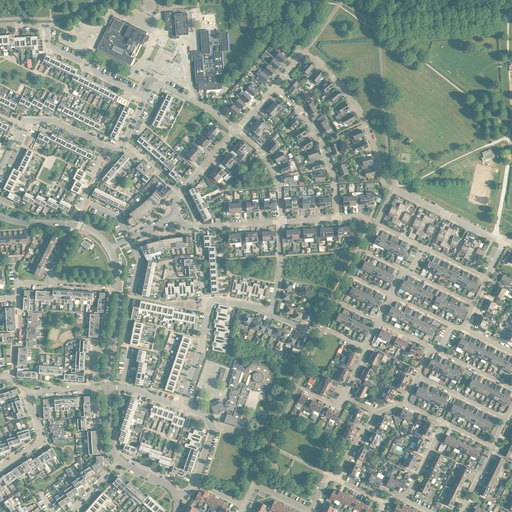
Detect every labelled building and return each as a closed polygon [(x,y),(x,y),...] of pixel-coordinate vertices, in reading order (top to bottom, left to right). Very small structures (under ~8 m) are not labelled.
[(189,35),(188,24),(187,13),(175,14),(175,12),(164,12),(165,26),(167,26),(168,31),(172,31),(172,39),(180,38),(180,36),(189,35)] [(147,32),(140,29),(131,24),(125,21),(124,23),(120,21),(121,19),(114,16),(110,23),(112,24),(111,27),(108,26),(105,32),(106,32),(97,49),(131,66),(141,44),(144,45),(146,41),(148,42),(150,37),(146,34),(147,32)] [(200,52),(192,53),(192,59),(195,59),(195,64),(196,83),(198,83),(199,90),(216,89),(216,85),(219,85),(220,89),(222,89),(222,85),(222,77),(224,77),(222,51),(229,51),(228,31),(220,32),(220,38),(209,39),(209,30),(201,31),(201,32),(202,52),(200,52)] [(280,52),(274,59),(280,64),(281,62),(283,63),(287,58),(280,52)] [(45,65),(47,66),(53,56),(51,55),(50,56),(47,54),(44,60),(43,61),(47,63),(45,65)] [(51,65),(54,66),(57,60),(54,58),(54,57),(53,56),(47,66),(49,67),(51,65)] [(274,59),(268,65),(274,70),(276,68),(277,69),(281,65),(280,64),(274,59)] [(55,70),(58,71),(63,61),(61,60),(61,61),(57,60),(54,66),(57,68),(55,70)] [(61,70),(64,71),(67,65),(64,63),(64,62),(63,61),(58,71),(60,72),(61,70)] [(304,75),(308,78),(312,73),(310,72),(314,67),(309,63),(305,67),(303,65),(300,68),(300,69),(300,70),(301,71),(302,71),(303,70),(306,73),(304,75)] [(66,76),(68,77),(73,66),(71,65),(71,66),(67,65),(64,71),(67,73),(66,76)] [(268,65),(263,72),(268,77),(270,75),(271,76),(275,71),(274,70),(268,65)] [(71,75),(74,76),(76,73),(78,70),(74,68),(75,67),(73,66),(68,77),(70,78),(71,75)] [(312,73),(308,78),(312,82),(314,80),(317,83),(324,75),(319,71),(315,75),(312,73)] [(268,77),(263,72),(257,79),(262,84),(264,81),(265,82),(269,78),(268,77)] [(74,84),(76,85),(81,75),(80,74),(79,75),(76,73),(74,76),(72,80),(75,82),(74,84)] [(80,84),(83,85),(86,78),(82,77),(83,76),(81,75),(76,85),(78,86),(80,84)] [(84,89),(86,90),(92,80),(90,79),(89,80),(86,78),(83,85),(86,87),(84,89)] [(90,89),(93,90),(96,83),(93,82),(93,81),(92,80),(86,90),(88,91),(90,89)] [(296,87),(298,89),(302,84),(297,80),(295,82),(293,81),(287,88),(292,92),(296,87)] [(325,95),(326,97),(331,92),(329,90),(334,86),(329,81),(328,83),(326,81),(321,85),(323,87),(322,88),(324,91),(322,92),(325,95)] [(95,94),(97,95),(102,85),(100,84),(100,85),(96,83),(93,90),(96,92),(95,94)] [(247,90),(252,95),(254,96),(258,92),(256,90),(258,88),(253,83),(247,90)] [(100,94),(103,95),(106,89),(103,87),(103,86),(102,85),(97,95),(97,96),(99,96),(100,94)] [(105,100),(107,101),(112,90),(110,89),(110,90),(106,89),(103,95),(106,97),(105,100)] [(112,90),(107,101),(109,102),(110,99),(113,100),(117,94),(113,92),(114,91),(112,90)] [(247,90),(241,97),(247,101),(248,103),(252,98),(250,97),(252,95),(247,90)] [(331,92),(326,97),(330,101),(331,99),(334,102),(342,96),(337,91),(333,95),(331,92)] [(164,97),(163,98),(174,104),(175,102),(172,100),(174,97),(167,94),(165,97),(164,97)] [(22,107),(23,108),(29,97),(27,96),(25,99),(22,97),(19,104),(22,106),(22,107)] [(6,108),(8,109),(13,98),(11,97),(10,100),(7,99),(3,105),(7,107),(6,108)] [(29,109),(31,105),(32,102),(29,101),(31,98),(29,97),(23,108),(25,108),(26,107),(29,109)] [(34,108),(35,109),(41,98),(39,97),(37,100),(34,98),(32,102),(31,105),(34,107),(34,108)] [(235,103),(241,108),(242,109),(246,105),(245,104),(247,101),(241,97),(235,103)] [(13,98),(8,109),(10,110),(10,109),(14,110),(17,104),(14,102),(15,99),(13,98)] [(41,110),(43,106),(44,103),(41,102),(43,99),(41,98),(35,109),(37,110),(38,108),(41,110)] [(46,109),(48,110),(53,99),(51,98),(49,101),(46,100),(44,103),(43,106),(46,108),(46,109)] [(164,101),(162,104),(169,107),(170,104),(173,106),(174,104),(163,98),(162,100),(164,101)] [(53,99),(48,110),(49,111),(50,110),(53,111),(57,105),(53,103),(55,100),(53,99)] [(317,111),(313,105),(315,104),(312,99),(306,103),(308,105),(306,107),(312,115),(317,111)] [(275,102),(271,106),(278,112),(280,109),(283,112),(287,107),(282,103),(280,106),(275,102)] [(60,114),(62,114),(67,104),(65,103),(64,106),(60,104),(57,111),(61,112),(60,114)] [(241,108),(235,103),(229,110),(236,116),(240,111),(239,110),(241,108)] [(338,113),(341,117),(346,114),(345,112),(350,109),(346,103),(338,108),(340,111),(338,113)] [(64,114),(68,116),(71,109),(68,108),(69,105),(67,104),(62,114),(64,115),(64,114)] [(159,107),(158,109),(169,114),(170,112),(167,111),(169,107),(162,104),(160,108),(159,107)] [(121,107),(120,109),(130,114),(131,113),(130,112),(132,109),(128,107),(125,105),(123,108),(121,107)] [(278,112),(271,106),(267,111),(272,115),(270,117),(275,122),(277,120),(274,117),(278,112)] [(70,119),(72,119),(77,109),(75,108),(74,111),(71,109),(68,116),(71,117),(70,119)] [(74,119),(78,121),(81,114),(78,113),(79,110),(78,109),(77,109),(72,119),(74,120),(74,119)] [(121,113),(120,116),(126,119),(128,115),(129,116),(130,114),(120,109),(119,111),(121,113)] [(159,111),(157,114),(164,118),(165,115),(168,116),(169,114),(158,109),(157,110),(159,111)] [(81,124),(82,124),(88,114),(86,113),(84,116),(81,114),(78,121),(81,122),(81,124)] [(85,124),(88,126),(91,119),(88,118),(90,115),(88,114),(82,124),(84,125),(85,124)] [(154,117),(153,119),(164,124),(165,122),(162,121),(164,118),(157,114),(155,118),(154,117)] [(346,114),(341,117),(343,122),(346,121),(348,124),(356,119),(353,114),(348,117),(346,114)] [(116,117),(115,119),(125,125),(126,123),(125,122),(126,119),(120,116),(118,119),(116,117)] [(330,129),(325,123),(328,122),(324,117),(319,121),(320,124),(318,125),(324,133),(330,129)] [(91,129),(93,130),(98,119),(96,118),(94,121),(91,119),(88,126),(92,128),(91,129)] [(290,128),(293,130),(300,123),(295,118),(291,123),(289,121),(284,125),(286,127),(289,129),(290,128)] [(98,119),(93,130),(94,130),(95,129),(98,131),(99,131),(100,131),(101,131),(102,129),(100,128),(102,124),(98,123),(100,120),(98,119)] [(116,123),(115,126),(121,129),(123,126),(124,126),(125,125),(115,119),(114,121),(116,123)] [(164,124),(153,119),(152,121),(153,121),(152,125),(158,128),(160,125),(163,126),(164,124)] [(207,127),(209,130),(216,135),(220,131),(216,126),(218,124),(213,120),(207,127)] [(259,120),(255,125),(262,130),(264,128),(267,130),(271,126),(266,122),(264,124),(259,120)] [(5,121),(0,130),(0,131),(2,133),(3,130),(6,131),(7,130),(9,125),(6,123),(6,122),(5,121)] [(262,130),(255,125),(251,129),(256,133),(254,136),(259,140),(261,138),(258,135),(262,130)] [(111,128),(110,130),(120,135),(121,133),(120,133),(121,129),(115,126),(113,129),(111,128)] [(295,138),(299,143),(304,139),(302,137),(307,134),(303,128),(295,134),(297,137),(295,138)] [(120,135),(110,130),(109,132),(111,133),(110,136),(112,137),(111,137),(116,140),(118,136),(119,137),(120,135)] [(201,134),(203,137),(205,138),(207,136),(212,140),(216,135),(209,130),(205,134),(203,132),(201,134)] [(351,138),(354,144),(360,141),(359,138),(364,136),(361,130),(352,134),(354,137),(351,138)] [(39,143),(41,144),(46,134),(45,133),(44,134),(41,132),(37,139),(41,140),(39,143)] [(51,144),(53,145),(59,135),(57,134),(56,135),(53,133),(51,136),(51,137),(50,140),(53,142),(51,144)] [(48,144),(50,140),(51,137),(48,136),(48,134),(46,134),(41,144),(43,145),(45,142),(48,144)] [(57,144),(60,145),(63,139),(60,137),(60,136),(59,135),(53,145),(55,146),(57,144)] [(139,145),(140,146),(148,138),(146,136),(144,138),(142,136),(137,142),(140,144),(139,145)] [(196,139),(194,141),(199,146),(201,143),(206,147),(210,143),(205,138),(203,137),(199,142),(196,139)] [(142,147),(145,149),(150,144),(148,141),(150,139),(148,138),(140,146),(142,148),(142,147)] [(279,146),(276,144),(277,142),(273,138),(269,143),(271,145),(267,149),(272,154),(279,146)] [(61,149),(64,150),(69,140),(67,139),(67,140),(63,139),(60,145),(63,147),(61,149)] [(304,139),(299,143),(299,144),(301,146),(302,147),(303,146),(306,150),(314,144),(310,139),(306,142),(304,139)] [(67,149),(70,150),(73,144),(70,142),(70,141),(69,140),(64,150),(66,151),(67,149)] [(242,140),(238,144),(245,150),(249,146),(242,140)] [(340,153),(338,146),(340,145),(338,140),(332,142),(333,145),(331,146),(334,155),(340,153)] [(195,146),(191,151),(198,157),(202,152),(197,148),(199,146),(194,141),(192,144),(195,146)] [(360,141),(354,144),(356,149),(358,148),(360,151),(369,148),(366,141),(361,144),(360,141)] [(72,155),(74,156),(79,145),(77,144),(77,145),(73,144),(70,150),(73,152),(72,155)] [(147,153),(149,154),(157,145),(155,144),(153,146),(150,144),(145,149),(148,152),(147,153)] [(239,153),(237,155),(241,159),(243,157),(241,155),(245,150),(238,144),(234,149),(239,153)] [(77,154),(80,155),(83,149),(80,147),(81,146),(79,145),(74,156),(76,157),(77,154)] [(151,154),(154,157),(159,151),(156,149),(158,147),(157,145),(149,154),(150,155),(151,154)] [(24,154),(34,159),(35,157),(32,156),(34,153),(27,149),(26,153),(24,152),(24,154)] [(82,160),(84,161),(89,150),(88,149),(87,150),(83,149),(80,155),(83,157),(82,160)] [(89,150),(84,161),(86,162),(87,159),(90,160),(91,159),(94,154),(90,152),(91,151),(89,150)] [(307,157),(308,163),(314,161),(313,158),(319,156),(317,150),(307,153),(308,157),(307,157)] [(156,160),(157,162),(165,153),(163,151),(161,153),(159,151),(154,157),(157,159),(156,160)] [(198,157),(191,151),(187,156),(184,153),(182,155),(187,160),(189,157),(193,162),(198,157)] [(282,160),(283,163),(289,160),(286,155),(285,156),(283,152),(274,157),(277,163),(282,160)] [(121,155),(120,157),(128,164),(130,163),(128,161),(130,158),(124,153),(122,156),(121,155)] [(160,162),(162,164),(167,159),(165,156),(167,154),(165,153),(157,162),(159,163),(160,162)] [(230,153),(226,158),(233,163),(237,159),(240,161),(241,159),(237,155),(235,157),(230,153)] [(22,160),(29,163),(30,160),(33,161),(34,159),(24,154),(23,156),(24,156),(22,160)] [(361,163),(362,169),(368,167),(368,164),(373,163),(372,156),(362,159),(363,163),(361,163)] [(119,159),(117,162),(122,167),(125,164),(127,166),(128,164),(120,157),(118,158),(119,159)] [(227,166),(225,168),(230,172),(232,170),(229,168),(233,163),(226,158),(222,162),(227,166)] [(165,168),(166,169),(174,160),(172,159),(170,161),(167,159),(162,164),(165,167),(165,168)] [(18,164),(29,169),(30,167),(27,166),(29,163),(22,160),(20,163),(19,163),(18,164)] [(168,169),(171,172),(173,169),(176,166),(173,164),(175,162),(174,160),(166,169),(167,170),(168,169)] [(289,160),(283,163),(285,165),(279,168),(282,174),(291,169),(290,166),(291,165),(289,160)] [(347,174),(345,167),(347,166),(346,160),(339,163),(340,166),(338,166),(341,176),(347,174)] [(314,161),(308,163),(310,168),(312,167),(313,171),(323,168),(321,162),(315,163),(314,161)] [(113,164),(112,165),(121,173),(122,171),(120,169),(122,167),(117,162),(114,165),(113,164)] [(136,173),(138,175),(146,166),(144,165),(144,166),(141,163),(136,169),(138,171),(136,173)] [(22,172),(24,173),(25,170),(28,171),(29,169),(18,164),(18,166),(19,166),(17,170),(22,172)] [(112,167),(109,170),(115,175),(117,173),(119,175),(121,173),(112,165),(111,166),(112,167)] [(142,174),(144,176),(147,174),(149,171),(146,168),(147,167),(146,166),(138,175),(140,176),(142,174)] [(219,166),(215,171),(221,177),(224,179),(230,172),(225,168),(223,170),(219,166)] [(368,167),(362,169),(363,174),(365,173),(366,177),(376,175),(375,169),(369,170),(368,167)] [(11,173),(22,179),(23,177),(21,175),(22,172),(17,170),(14,168),(11,173)] [(74,170),(73,172),(84,178),(87,172),(85,171),(86,169),(83,168),(82,170),(78,168),(77,172),(74,170)] [(170,178),(172,180),(179,171),(178,169),(176,172),(173,169),(171,172),(168,175),(171,178),(170,178)] [(106,172),(104,174),(113,181),(115,180),(113,178),(115,175),(109,170),(107,173),(106,172)] [(179,171),(172,180),(173,181),(174,180),(177,183),(182,177),(179,175),(181,172),(179,171)] [(221,177),(215,171),(211,175),(215,180),(213,182),(218,186),(220,184),(220,183),(223,179),(221,177)] [(73,179),(76,180),(82,183),(84,178),(73,172),(72,174),(75,176),(73,179)] [(9,178),(17,183),(19,180),(21,181),(22,179),(11,173),(9,178)] [(113,181),(104,174),(103,175),(104,176),(102,179),(107,184),(110,181),(112,183),(113,181)] [(144,176),(142,179),(144,182),(142,184),(144,186),(152,177),(150,175),(149,176),(147,174),(144,176)] [(320,181),(325,181),(325,174),(319,174),(315,175),(315,179),(313,179),(313,184),(320,184),(320,181)] [(290,183),(290,186),(296,185),(296,180),(294,180),(294,176),(284,176),(284,183),(290,183)] [(6,184),(17,189),(18,187),(15,186),(17,183),(9,178),(6,184)] [(72,182),(71,184),(82,189),(84,184),(82,183),(76,180),(74,183),(72,182)] [(9,191),(10,192),(12,193),(13,190),(16,191),(17,189),(6,184),(4,189),(6,190),(9,191)] [(82,189),(71,184),(70,186),(72,187),(71,190),(74,192),(74,194),(76,195),(77,194),(79,194),(82,189)] [(162,184),(158,188),(166,195),(170,191),(162,184)] [(96,198),(97,199),(103,188),(101,187),(99,190),(96,188),(93,195),(95,196),(96,198)] [(188,191),(191,196),(202,191),(201,189),(198,190),(197,187),(188,191)] [(101,199),(103,200),(106,193),(103,192),(105,189),(103,188),(97,199),(99,200),(101,199)] [(158,188),(154,192),(162,200),(166,195),(158,188)] [(26,202),(27,203),(33,192),(31,191),(30,194),(26,192),(25,195),(23,198),(23,199),(25,200),(26,202)] [(191,196),(193,201),(202,197),(200,194),(203,193),(202,191),(191,196)] [(8,197),(13,200),(16,195),(12,193),(10,192),(8,197)] [(34,204),(34,202),(35,202),(35,201),(37,198),(37,197),(34,196),(35,193),(33,192),(27,203),(29,204),(31,203),(34,204)] [(106,203),(107,204),(113,193),(111,192),(109,195),(106,193),(103,200),(105,201),(106,203)] [(154,192),(151,196),(158,204),(162,200),(154,192)] [(350,206),(349,197),(344,197),(344,192),(341,192),(341,200),(344,200),(344,206),(350,206)] [(361,192),(358,193),(358,199),(361,199),(361,205),(367,205),(366,196),(361,196),(361,192)] [(366,192),(366,196),(367,205),(373,204),(373,199),(375,199),(375,192),(366,192)] [(111,204),(113,205),(117,198),(114,197),(115,194),(113,193),(107,204),(109,205),(111,204)] [(355,196),(349,197),(350,206),(356,205),(356,199),(358,199),(358,193),(354,193),(355,196)] [(21,197),(23,198),(25,195),(23,194),(21,197),(16,195),(13,200),(19,203),(21,197)] [(38,205),(39,206),(45,195),(43,194),(41,196),(38,195),(37,197),(37,198),(35,201),(35,202),(34,202),(35,203),(35,202),(37,203),(38,205)] [(45,207),(46,205),(47,204),(48,200),(45,198),(47,196),(47,195),(45,195),(39,206),(41,206),(43,206),(45,207)] [(314,199),(309,199),(309,208),(315,208),(315,202),(317,201),(317,195),(314,195),(314,199)] [(317,195),(317,201),(320,201),(320,208),(326,207),(325,198),(322,198),(322,195),(320,195),(317,195)] [(49,207),(51,208),(56,197),(54,196),(53,199),(50,197),(48,200),(47,204),(46,205),(47,204),(49,205),(49,207)] [(151,196),(147,200),(154,208),(158,204),(151,196)] [(291,197),(292,200),(292,209),(298,209),(298,203),(300,202),(300,196),(295,197),(291,197)] [(303,196),(300,196),(300,202),(303,202),(303,209),(309,208),(309,199),(303,200),(303,196)] [(57,209),(58,206),(60,202),(57,201),(58,198),(57,197),(56,197),(51,208),(52,209),(55,208),(57,209)] [(116,208),(118,209),(123,198),(121,197),(120,200),(117,198),(113,205),(115,206),(116,208)] [(193,201),(196,206),(207,201),(206,199),(203,200),(202,197),(193,201)] [(61,210),(63,211),(68,199),(66,198),(65,201),(61,200),(60,202),(58,206),(60,207),(61,210)] [(121,209),(124,210),(126,206),(127,203),(124,202),(125,199),(123,198),(118,209),(119,210),(121,209)] [(264,198),(261,199),(262,205),(264,205),(265,211),(271,211),(270,202),(264,202),(264,198)] [(68,199),(63,211),(64,211),(66,210),(69,212),(71,207),(71,206),(72,205),(69,203),(70,200),(68,199)] [(259,202),(253,203),(253,212),(259,211),(259,205),(262,205),(261,199),(258,199),(259,202)] [(147,200),(143,203),(150,211),(154,208),(147,200)] [(241,204),(235,204),(236,213),(242,212),(241,206),(244,206),(244,200),(241,200),(241,204)] [(246,200),(244,200),(244,206),(247,206),(247,212),(253,212),(253,203),(247,203),(246,200)] [(198,211),(207,207),(209,206),(207,201),(196,206),(198,211)] [(236,213),(235,204),(229,204),(229,201),(226,201),(226,207),(229,207),(230,213),(236,213)] [(143,203),(139,207),(145,215),(150,211),(143,203)] [(393,205),(390,210),(400,215),(405,205),(401,203),(398,207),(393,205)] [(405,205),(400,215),(409,219),(412,214),(406,211),(409,207),(406,206),(405,205)] [(139,207),(135,210),(141,219),(145,215),(139,207)] [(198,211),(201,216),(212,211),(211,209),(208,210),(207,207),(198,211)] [(135,210),(130,213),(136,222),(141,219),(135,210)] [(391,222),(395,224),(400,215),(390,210),(388,215),(393,218),(391,222)] [(212,211),(201,216),(203,222),(212,218),(210,214),(213,213),(212,211)] [(136,222),(130,213),(125,217),(130,226),(136,222)] [(400,215),(395,224),(399,226),(401,222),(407,224),(409,219),(400,215)] [(417,217),(415,222),(424,226),(429,217),(425,215),(423,219),(417,217)] [(429,217),(424,226),(434,231),(436,226),(431,223),(433,219),(429,217)] [(415,234),(419,236),(424,226),(415,222),(412,227),(418,230),(415,234)] [(424,226),(419,236),(423,238),(426,234),(431,236),(434,231),(424,226)] [(338,234),(335,234),(336,240),(336,241),(339,241),(339,236),(344,236),(343,227),(337,227),(338,234)] [(350,227),(343,227),(344,236),(349,236),(350,239),(353,239),(352,233),(350,233),(350,227)] [(441,228),(439,234),(448,238),(453,229),(449,227),(447,231),(441,228)] [(321,235),(318,235),(319,241),(322,241),(322,237),(327,237),(327,228),(321,229),(321,235)] [(333,228),(327,228),(327,237),(332,237),(333,240),(336,240),(335,234),(333,234),(333,228)] [(305,238),(310,238),(310,229),(303,230),(304,236),(301,236),(302,242),(305,242),(305,238)] [(310,229),(310,238),(314,238),(314,241),(316,241),(316,244),(319,244),(319,241),(318,235),(316,235),(316,229),(310,229)] [(453,229),(448,238),(458,243),(460,238),(455,235),(457,231),(453,229)] [(288,240),(293,239),(293,230),(287,231),(287,237),(284,237),(285,243),(288,243),(288,240)] [(297,243),(302,242),(301,236),(299,236),(299,230),(293,230),(293,239),(297,239),(297,243)] [(49,235),(48,238),(58,243),(59,242),(57,241),(59,237),(50,233),(46,231),(45,233),(49,235)] [(374,243),(379,246),(386,232),(383,231),(380,237),(378,235),(374,243)] [(258,232),(252,233),(252,242),(258,241),(258,245),(261,245),(260,239),(258,239),(258,232)] [(263,238),(260,239),(261,245),(263,245),(263,241),(269,241),(269,232),(263,232),(263,238)] [(379,246),(384,248),(388,240),(386,239),(388,234),(386,232),(379,246)] [(241,233),(235,234),(235,243),(241,242),(241,246),(244,246),(244,240),(241,240),(241,233)] [(246,239),(244,240),(244,246),(246,246),(246,242),(252,242),(252,233),(246,233),(246,239)] [(235,243),(235,234),(229,234),(229,241),(227,241),(227,247),(230,247),(230,243),(235,243)] [(440,246),(444,248),(448,238),(439,234),(436,239),(442,242),(440,246)] [(384,248),(389,250),(395,237),(393,236),(390,241),(388,240),(384,248)] [(389,250),(394,253),(397,245),(395,244),(398,238),(395,237),(389,250)] [(42,239),(41,241),(54,247),(55,244),(57,245),(58,243),(48,238),(46,241),(42,239)] [(448,238),(444,248),(448,250),(450,245),(455,248),(458,243),(448,238)] [(466,240),(463,246),(473,250),(477,241),(473,239),(471,243),(466,240)] [(394,253),(398,255),(405,242),(402,240),(400,246),(397,245),(394,253)] [(44,245),(43,248),(53,253),(54,251),(52,250),(54,247),(41,241),(40,243),(44,245)] [(158,241),(153,242),(156,252),(161,251),(158,241)] [(477,241),(473,250),(482,255),(485,250),(479,247),(481,243),(477,241)] [(153,242),(147,244),(151,254),(156,252),(153,242)] [(405,242),(398,255),(403,258),(407,250),(405,249),(408,243),(405,242)] [(151,254),(147,244),(140,246),(145,256),(151,254)] [(464,258),(468,260),(473,250),(463,246),(461,251),(466,253),(464,258)] [(38,249),(37,251),(49,257),(51,254),(53,255),(53,253),(43,248),(41,251),(38,249)] [(473,250),(468,260),(472,262),(474,257),(480,260),(482,255),(473,250)] [(39,255),(38,257),(49,263),(49,261),(47,260),(49,257),(37,251),(36,253),(39,255)] [(506,257),(503,263),(507,264),(508,262),(511,263),(511,253),(510,258),(506,257)] [(426,269),(431,271),(437,258),(435,256),(432,262),(430,261),(426,269)] [(33,258),(32,260),(44,267),(46,263),(48,264),(49,263),(38,257),(37,260),(33,258)] [(361,269),(366,271),(373,258),(370,257),(367,262),(365,261),(365,262),(363,261),(360,267),(362,268),(361,269)] [(366,271),(371,274),(375,266),(373,265),(376,259),(373,258),(366,271)] [(431,271),(436,273),(439,266),(437,265),(440,259),(437,258),(431,271)] [(35,264),(33,267),(44,272),(45,271),(43,270),(44,267),(32,260),(31,263),(35,264)] [(371,274),(376,276),(383,263),(380,261),(377,267),(375,266),(371,274)] [(436,273),(440,276),(447,262),(444,261),(442,267),(439,266),(436,273)] [(440,276),(445,278),(449,271),(447,269),(450,264),(447,262),(440,276)] [(376,276),(381,279),(385,271),(383,270),(385,264),(383,263),(376,276)] [(381,279),(386,281),(392,268),(390,266),(387,272),(385,271),(381,279)] [(445,278),(450,281),(457,267),(454,266),(451,272),(449,271),(445,278)] [(44,272),(33,267),(32,270),(28,268),(27,270),(31,272),(39,276),(41,273),(43,274),(44,272)] [(450,281),(455,283),(459,275),(457,274),(459,269),(457,267),(450,281)] [(392,268),(386,281),(391,283),(395,276),(392,275),(395,269),(392,268)] [(455,283),(460,286),(467,272),(464,271),(461,276),(459,275),(455,283)] [(460,286),(465,288),(469,280),(466,279),(469,273),(467,272),(460,286)] [(511,279),(511,276),(510,275),(509,278),(503,275),(500,281),(508,285),(511,279)] [(400,288),(405,291),(412,277),(409,276),(407,282),(404,280),(400,288)] [(465,288),(470,290),(476,277),(474,276),(471,281),(469,280),(465,288)] [(405,291),(410,293),(414,285),(412,284),(415,279),(412,277),(405,291)] [(476,277),(470,290),(475,293),(479,285),(476,284),(479,278),(476,277)] [(237,293),(243,294),(246,281),(243,280),(242,284),(239,284),(237,293)] [(410,293),(415,295),(422,282),(419,281),(416,286),(414,285),(410,293)] [(349,295),(354,297),(360,284),(358,282),(355,288),(352,287),(351,290),(349,289),(347,293),(349,294),(349,295)] [(415,295),(420,298),(424,290),(422,289),(424,283),(422,282),(415,295)] [(249,295),(254,296),(257,283),(254,283),(253,287),(251,286),(249,295)] [(288,290),(287,294),(290,294),(293,295),(295,288),(292,288),(292,285),(286,283),(285,290),(288,290)] [(354,297),(358,300),(362,292),(360,291),(363,285),(360,284),(354,297)] [(262,288),(260,298),(266,299),(268,286),(265,285),(264,289),(262,288)] [(420,298),(425,300),(431,287),(429,285),(426,291),(424,290),(420,298)] [(498,286),(496,290),(504,295),(506,290),(509,291),(511,288),(504,285),(503,288),(498,286)] [(358,300),(363,302),(370,289),(367,287),(365,293),(362,292),(358,300)] [(431,287),(425,300),(430,303),(434,295),(431,294),(434,288),(431,287)] [(363,302),(368,304),(372,297),(370,296),(373,290),(370,289),(363,302)] [(29,310),(29,312),(32,312),(33,310),(30,310),(30,298),(30,296),(29,296),(30,291),(30,290),(24,290),(24,296),(28,296),(28,298),(24,297),(23,305),(24,305),(23,310),(29,310)] [(498,298),(497,300),(503,304),(505,301),(502,299),(504,295),(496,290),(493,295),(498,298)] [(368,304),(373,307),(380,293),(377,292),(374,298),(372,297),(368,304)] [(433,304),(438,307),(445,293),(442,292),(440,298),(437,297),(433,304)] [(286,300),(285,303),(291,304),(293,298),(290,297),(290,294),(287,294),(284,293),(283,299),(286,300)] [(380,293),(373,307),(378,309),(382,302),(380,300),(382,295),(380,293)] [(438,307),(443,309),(447,302),(445,301),(448,295),(445,293),(438,307)] [(443,309),(448,312),(455,298),(452,297),(449,303),(447,302),(443,309)] [(448,312),(453,314),(457,306),(455,305),(457,300),(455,298),(448,312)] [(488,299),(485,304),(493,308),(496,304),(502,306),(503,304),(497,300),(495,303),(488,299)] [(147,302),(144,314),(146,314),(147,311),(150,312),(152,303),(147,302)] [(388,314),(393,317),(400,303),(397,302),(394,308),(392,306),(388,314)] [(453,314),(458,316),(464,303),(462,302),(459,307),(457,306),(453,314)] [(286,313),(293,314),(294,308),(291,307),(291,304),(285,303),(284,309),(287,310),(286,313)] [(393,317),(398,319),(402,311),(400,310),(402,305),(400,303),(393,317)] [(464,303),(458,316),(463,319),(467,311),(464,310),(467,304),(464,303)] [(158,304),(155,316),(158,317),(158,313),(162,314),(163,305),(158,304)] [(487,312),(486,314),(492,317),(494,314),(491,313),(493,308),(485,304),(483,309),(487,312)] [(169,306),(167,318),(169,319),(169,316),(173,316),(174,310),(175,307),(169,306)] [(398,319),(403,321),(409,308),(407,307),(404,312),(402,311),(398,319)] [(301,319),(302,316),(303,313),(300,312),(300,309),(294,308),(293,314),(296,315),(295,318),(301,319)] [(336,321),(341,323),(348,310),(345,308),(342,314),(340,313),(336,321)] [(403,321),(408,324),(411,316),(409,315),(412,309),(409,308),(403,321)] [(218,310),(217,316),(230,318),(230,315),(227,315),(227,312),(218,310)] [(303,313),(302,316),(305,317),(305,320),(311,321),(312,315),(309,314),(310,311),(303,310),(303,313)] [(341,323),(346,325),(350,318),(347,317),(350,311),(348,310),(341,323)] [(180,311),(177,324),(179,324),(180,321),(183,322),(185,313),(180,311)] [(408,324),(412,326),(419,313),(416,311),(414,317),(411,316),(408,324)] [(137,320),(137,322),(140,323),(140,321),(137,320),(138,314),(132,313),(131,319),(137,320)] [(346,325),(351,328),(357,314),(355,313),(352,319),(350,318),(346,325)] [(412,326),(417,329),(421,321),(419,320),(422,314),(419,313),(412,326)] [(191,314),(188,326),(190,326),(191,323),(195,324),(197,315),(191,314)] [(252,328),(258,331),(260,325),(257,323),(261,316),(258,314),(254,322),(252,328)] [(351,328),(356,330),(359,322),(357,321),(360,316),(357,314),(351,328)] [(480,314),(478,319),(486,324),(488,319),(491,320),(492,317),(486,314),(485,317),(480,314)] [(246,326),(252,328),(254,322),(251,321),(253,318),(247,316),(244,322),(247,323),(246,326)] [(417,329),(422,331),(429,317),(426,316),(423,322),(421,321),(417,329)] [(422,331),(427,333),(431,326),(429,325),(431,319),(429,317),(422,331)] [(258,331),(264,333),(270,319),(266,318),(263,326),(260,325),(258,331)] [(356,330),(360,333),(367,319),(364,318),(361,323),(359,322),(356,330)] [(264,333),(270,336),(273,330),(270,328),(273,321),(270,319),(264,333)] [(367,319),(360,333),(365,335),(369,327),(367,326),(370,320),(367,319)] [(486,324),(478,319),(475,324),(480,327),(479,329),(485,333),(486,330),(484,328),(486,324)] [(214,327),(217,328),(217,327),(228,330),(228,329),(228,327),(224,326),(225,323),(216,321),(214,327)] [(135,322),(134,327),(146,330),(146,328),(143,327),(144,323),(140,323),(137,322),(135,322)] [(431,326),(427,333),(432,336),(434,332),(436,334),(439,328),(434,325),(433,327),(431,326)] [(277,335),(280,337),(283,331),(277,328),(275,331),(273,330),(270,336),(276,338),(277,335)] [(378,337),(383,340),(387,332),(381,329),(379,335),(376,334),(374,339),(377,341),(378,337)] [(282,341),(288,343),(290,337),(287,336),(289,333),(283,331),(280,337),(283,338),(282,341)] [(288,343),(294,346),(300,332),(297,331),(293,338),(290,337),(288,343)] [(300,332),(294,346),(300,348),(303,342),(300,341),(303,333),(300,332)] [(387,346),(389,347),(392,342),(390,341),(393,335),(387,332),(383,340),(388,342),(387,346)] [(133,333),(131,339),(144,341),(144,339),(141,338),(142,335),(133,333)] [(216,333),(215,339),(228,341),(228,338),(225,337),(225,335),(216,333)] [(511,336),(508,334),(505,339),(503,338),(501,341),(508,344),(509,341),(511,342),(511,336)] [(179,338),(178,340),(190,344),(192,338),(183,336),(182,339),(179,338)] [(457,347),(462,349),(466,341),(464,340),(465,339),(459,336),(456,342),(459,343),(457,347)] [(394,345),(399,347),(403,340),(397,337),(394,343),(392,342),(389,347),(392,348),(394,345)] [(462,349),(467,351),(474,338),(471,337),(468,342),(466,341),(462,349)] [(467,351),(472,354),(476,346),(474,345),(476,339),(474,338),(467,351)] [(181,343),(180,346),(188,349),(190,344),(178,340),(178,342),(181,343)] [(402,353),(405,355),(408,349),(405,348),(408,343),(403,340),(399,347),(404,350),(402,353)] [(472,354),(477,356),(483,343),(481,341),(478,347),(476,346),(472,354)] [(477,356),(482,359),(486,351),(483,350),(486,344),(483,343),(477,356)] [(223,346),(213,344),(212,350),(225,353),(226,349),(222,349),(223,346)] [(410,353),(415,355),(418,348),(413,345),(410,351),(408,349),(405,355),(408,356),(410,353)] [(176,349),(175,351),(186,355),(188,349),(180,346),(178,350),(176,349)] [(482,359),(487,361),(493,348),(491,346),(488,352),(486,351),(482,359)] [(349,352),(347,357),(355,361),(357,355),(354,353),(355,351),(349,348),(348,351),(349,352)] [(418,348),(415,355),(420,357),(418,361),(421,363),(424,357),(421,356),(424,350),(418,348)] [(487,361),(492,363),(495,356),(493,355),(496,349),(493,348),(487,361)] [(137,355),(149,358),(149,355),(146,355),(147,351),(138,349),(137,353),(136,355),(137,355)] [(177,354),(176,357),(185,360),(186,355),(175,351),(174,353),(177,354)] [(373,351),(370,356),(378,360),(380,355),(384,357),(385,354),(380,351),(379,354),(373,351)] [(492,363),(496,366),(503,352),(500,351),(498,357),(495,356),(492,363)] [(496,366),(501,368),(505,360),(503,359),(506,354),(503,352),(496,366)] [(428,367),(433,369),(439,356),(437,355),(434,360),(431,359),(428,367)] [(373,365),(372,367),(377,370),(379,367),(375,365),(378,360),(370,356),(368,362),(373,365)] [(433,369),(438,372),(441,364),(439,363),(442,357),(439,356),(433,369)] [(500,370),(505,372),(511,358),(511,356),(510,356),(507,362),(505,360),(501,368),(500,370)] [(172,359),(171,362),(183,366),(185,360),(176,357),(175,360),(172,359)] [(343,362),(341,364),(347,367),(348,364),(352,366),(355,361),(347,357),(344,362),(343,362)] [(438,372),(442,374),(449,361),(446,359),(444,365),(441,364),(438,372)] [(220,399),(210,404),(215,414),(223,410),(228,412),(227,414),(224,423),(223,423),(244,430),(247,420),(246,420),(246,421),(241,419),(242,416),(243,411),(242,410),(243,407),(245,408),(247,399),(248,397),(251,389),(253,389),(253,391),(255,391),(257,392),(259,392),(261,391),(264,390),(267,388),(269,387),(270,385),(271,384),(271,382),(272,378),(272,377),(272,375),(272,373),(270,370),(269,368),(268,367),(266,365),(265,364),(263,364),(261,363),(259,363),(257,363),(255,363),(251,364),(249,366),(247,367),(246,369),(242,366),(242,365),(243,363),(235,360),(234,363),(233,366),(232,368),(234,369),(233,373),(229,385),(233,386),(232,389),(231,388),(231,389),(230,394),(229,397),(230,397),(229,400),(228,400),(225,408),(224,407),(220,399)] [(442,374),(447,376),(451,369),(449,368),(452,362),(449,361),(442,374)] [(173,365),(172,368),(181,371),(183,366),(171,362),(170,364),(173,365)] [(341,368),(339,373),(347,377),(349,371),(346,370),(347,367),(341,364),(340,367),(341,368)] [(447,376),(452,379),(459,365),(456,364),(453,370),(451,369),(447,376)] [(401,368),(400,371),(405,374),(406,371),(412,374),(414,368),(407,365),(405,370),(401,368)] [(459,365),(452,379),(457,381),(461,374),(459,372),(461,367),(459,365)] [(365,367),(363,372),(370,376),(372,371),(376,373),(377,370),(372,367),(371,369),(365,367)] [(168,370),(167,372),(179,376),(181,371),(172,368),(171,371),(168,370)] [(37,372),(39,372),(40,369),(37,369),(37,372),(25,371),(25,372),(23,372),(18,372),(18,371),(17,371),(17,377),(23,377),(23,374),(25,374),(25,377),(24,377),(32,378),(37,378),(37,372)] [(402,376),(399,381),(407,384),(409,379),(404,376),(405,374),(400,371),(398,374),(402,376)] [(170,376),(169,379),(177,382),(179,376),(167,372),(167,375),(170,376)] [(364,383),(367,384),(370,385),(371,383),(367,381),(370,376),(363,372),(360,378),(365,380),(364,383)] [(334,378),(333,380),(339,383),(340,381),(344,383),(347,377),(339,373),(336,378),(334,378)] [(468,387),(473,389),(480,376),(477,375),(474,380),(472,379),(468,387)] [(325,376),(323,382),(330,386),(332,383),(338,386),(339,383),(333,380),(325,376)] [(473,389),(478,392),(482,384),(480,383),(483,377),(480,376),(473,389)] [(165,381),(164,383),(175,387),(177,382),(169,379),(167,382),(165,381)] [(478,392),(483,394),(490,381),(487,379),(484,385),(482,384),(478,392)] [(393,384),(392,387),(397,389),(398,387),(404,390),(407,384),(399,381),(397,386),(393,384)] [(483,394),(488,396),(492,389),(489,388),(492,382),(490,381),(483,394)] [(323,382),(320,388),(333,394),(335,392),(329,389),(330,386),(323,382)] [(415,395),(420,397),(427,384),(424,382),(421,388),(419,387),(415,395)] [(175,387),(164,383),(163,385),(166,386),(165,390),(174,393),(175,387)] [(361,384),(358,389),(365,393),(367,390),(369,391),(370,389),(374,391),(375,388),(370,385),(367,384),(366,387),(361,384)] [(389,389),(386,394),(394,397),(396,392),(391,389),(392,387),(387,384),(385,387),(389,389)] [(420,397),(425,399),(429,392),(427,391),(429,385),(427,384),(420,397)] [(488,396),(493,399),(499,385),(497,384),(494,390),(492,389),(488,396)] [(493,399),(498,401),(501,393),(499,392),(502,387),(499,385),(493,399)] [(425,399),(430,402),(436,388),(434,387),(431,393),(429,392),(425,399)] [(333,394),(320,388),(317,393),(325,397),(326,394),(332,397),(333,394)] [(430,402),(435,404),(438,396),(436,395),(439,390),(436,388),(430,402)] [(0,394),(0,400),(0,401),(0,400),(0,404),(1,404),(0,401),(12,397),(13,396),(18,394),(19,394),(17,389),(11,391),(12,394),(11,394),(10,391),(3,393),(0,394)] [(365,393),(358,389),(355,395),(361,398),(360,400),(365,403),(366,400),(363,398),(365,393)] [(498,401),(502,404),(509,390),(506,389),(503,394),(501,393),(498,401)] [(509,390),(502,404),(507,406),(508,405),(510,401),(511,398),(509,397),(511,391),(509,390)] [(435,404),(439,407),(446,393),(443,392),(441,398),(438,396),(435,404)] [(446,393),(439,407),(445,409),(448,401),(446,400),(449,394),(446,393)] [(394,397),(386,394),(384,399),(380,397),(378,403),(383,405),(385,400),(391,403),(394,397)] [(303,407),(305,408),(308,402),(305,401),(307,397),(302,395),(298,403),(303,405),(303,407)] [(129,403),(140,407),(141,404),(138,403),(139,400),(130,397),(129,403)] [(13,405),(14,408),(23,405),(21,400),(21,399),(20,399),(20,400),(9,404),(10,406),(13,405)] [(309,408),(314,410),(318,403),(312,400),(310,404),(308,402),(305,408),(308,409),(309,408)] [(450,412),(455,414),(462,401),(459,400),(456,405),(454,404),(450,412)] [(455,414),(460,417),(464,409),(462,408),(464,402),(462,401),(455,414)] [(127,408),(135,411),(136,408),(139,409),(140,407),(129,403),(127,408)] [(319,414),(321,416),(324,410),(322,409),(323,405),(318,403),(314,410),(319,413),(319,414)] [(460,417),(465,419),(471,406),(469,404),(466,410),(464,409),(460,417)] [(12,413),(13,415),(24,411),(23,405),(14,408),(15,412),(12,413)] [(153,418),(155,419),(159,407),(154,405),(151,414),(154,415),(153,418)] [(356,409),(354,414),(361,418),(364,413),(360,411),(362,408),(356,406),(355,408),(356,409)] [(465,419),(470,421),(473,414),(471,413),(474,407),(471,406),(465,419)] [(158,416),(162,417),(165,409),(159,407),(155,419),(157,419),(158,416)] [(125,413),(136,417),(137,415),(134,414),(135,411),(127,408),(125,413)] [(325,416),(330,418),(334,411),(328,408),(327,412),(324,410),(321,416),(324,417),(325,416)] [(164,421),(166,422),(170,411),(165,409),(162,417),(165,419),(164,421)] [(400,417),(404,419),(408,411),(403,409),(402,412),(399,411),(396,416),(399,418),(400,417)] [(470,421),(474,424),(481,410),(478,409),(476,415),(473,414),(470,421)] [(474,424),(479,426),(483,418),(481,417),(484,412),(481,410),(474,424)] [(24,411),(13,415),(13,417),(16,416),(17,419),(26,416),(24,411)] [(169,420),(172,421),(174,415),(175,415),(176,412),(170,411),(166,422),(168,423),(169,420)] [(334,411),(330,418),(336,421),(335,422),(338,424),(340,418),(338,417),(340,413),(334,411)] [(408,411),(404,419),(409,421),(409,423),(412,424),(415,418),(412,417),(413,414),(408,411)] [(50,418),(51,421),(54,420),(54,418),(50,418),(50,412),(44,413),(44,414),(44,419),(50,418)] [(123,419),(132,422),(133,418),(136,419),(136,417),(125,413),(123,419)] [(350,419),(348,422),(354,424),(355,422),(359,424),(361,418),(354,414),(351,420),(350,419)] [(380,416),(378,421),(386,425),(388,420),(389,420),(391,417),(385,414),(384,417),(380,416)] [(479,426),(484,429),(491,415),(488,414),(485,419),(483,418),(479,426)] [(174,428),(176,429),(180,417),(175,415),(174,415),(172,421),(171,424),(175,425),(174,428)] [(491,415),(484,429),(489,431),(493,423),(491,422),(493,416),(491,415)] [(75,423),(75,425),(87,424),(87,422),(87,418),(85,418),(85,416),(81,416),(82,419),(78,419),(78,422),(75,423)] [(180,417),(176,429),(178,429),(179,426),(182,428),(185,419),(180,417)] [(427,421),(424,427),(432,431),(435,425),(429,422),(430,420),(425,417),(424,420),(427,421)] [(121,424),(133,428),(134,426),(131,425),(132,422),(123,419),(121,424)] [(379,427),(377,430),(383,433),(386,434),(388,431),(383,429),(386,425),(378,421),(375,426),(379,427)] [(348,425),(346,431),(353,434),(356,429),(352,427),(354,424),(348,422),(347,424),(348,425)] [(128,433),(128,432),(129,429),(132,430),(133,428),(121,424),(119,430),(122,431),(128,433)] [(195,429),(194,431),(203,434),(205,429),(197,426),(194,425),(192,424),(192,425),(191,427),(195,429)] [(24,427),(22,428),(26,440),(27,439),(28,437),(31,436),(28,429),(25,430),(24,427)] [(416,433),(422,436),(424,434),(429,436),(432,431),(424,427),(421,432),(418,431),(417,434),(416,433)] [(17,433),(18,435),(20,440),(22,439),(24,440),(26,440),(22,428),(20,429),(21,431),(17,433)] [(373,431),(370,436),(378,440),(380,435),(381,436),(383,433),(377,430),(376,433),(373,431)] [(120,436),(132,440),(133,438),(130,437),(131,433),(128,432),(128,433),(122,431),(120,436)] [(189,432),(188,435),(201,440),(203,434),(194,431),(193,434),(189,432)] [(353,434),(346,431),(343,436),(342,435),(340,438),(346,441),(347,438),(351,440),(353,434)] [(419,438),(416,443),(424,447),(427,442),(421,439),(422,436),(416,433),(414,436),(419,438)] [(7,439),(8,442),(10,446),(12,445),(14,447),(16,446),(12,434),(10,435),(11,438),(7,439)] [(14,434),(12,434),(16,446),(17,446),(18,443),(21,442),(20,440),(18,435),(15,437),(14,434)] [(191,440),(190,442),(199,445),(201,440),(188,435),(187,438),(191,440)] [(445,443),(449,445),(453,438),(452,437),(447,435),(444,442),(443,442),(442,444),(444,446),(445,443)] [(449,445),(455,448),(458,440),(457,440),(454,438),(456,436),(453,435),(452,437),(453,438),(449,445)] [(124,443),(125,444),(127,444),(128,441),(131,442),(132,440),(120,436),(118,441),(121,442),(124,443)] [(378,440),(370,436),(368,441),(371,443),(369,446),(375,449),(377,446),(376,445),(378,440)] [(455,448),(460,450),(464,443),(463,443),(460,441),(461,438),(459,437),(457,440),(458,440),(455,448)] [(4,440),(2,441),(6,453),(7,452),(8,450),(11,449),(10,446),(8,442),(5,443),(4,440)] [(142,452),(144,453),(148,441),(146,440),(145,443),(141,442),(140,445),(139,448),(139,449),(141,450),(142,452)] [(460,450),(466,453),(469,446),(468,445),(465,444),(466,441),(464,440),(463,443),(464,443),(460,450)] [(148,452),(150,453),(151,449),(152,446),(149,445),(150,442),(148,441),(144,453),(146,453),(148,452)] [(185,446),(191,448),(197,450),(198,450),(199,445),(190,442),(189,444),(186,443),(185,446)] [(466,453),(471,456),(475,448),(473,448),(470,446),(472,444),(469,442),(468,445),(469,446),(466,453)] [(406,449),(413,452),(414,450),(421,453),(424,447),(416,443),(413,449),(409,447),(407,449),(406,449)] [(137,448),(139,448),(140,445),(138,445),(137,448),(131,446),(129,451),(135,453),(137,448)] [(360,446),(357,451),(365,455),(367,450),(369,451),(370,448),(364,445),(363,448),(360,446)] [(475,448),(471,456),(476,458),(475,460),(479,462),(484,453),(480,451),(476,449),(477,446),(475,445),(473,448),(475,448)] [(152,459),(154,459),(158,447),(156,447),(155,450),(151,449),(150,453),(149,456),(151,456),(152,459)] [(158,459),(160,459),(161,455),(162,452),(159,451),(160,448),(158,447),(154,459),(156,460),(158,459)] [(52,448),(47,451),(54,461),(56,460),(54,457),(57,455),(52,448)] [(187,451),(186,453),(198,457),(200,451),(198,450),(197,450),(191,448),(190,452),(187,451)] [(409,454),(407,459),(415,463),(417,458),(412,455),(413,452),(406,449),(405,451),(409,454)] [(47,451),(42,454),(47,462),(50,460),(52,462),(54,461),(47,451)] [(358,458),(357,461),(362,464),(364,461),(363,460),(365,455),(357,451),(355,456),(358,458)] [(437,452),(434,458),(441,462),(444,456),(437,452)] [(162,465),(164,466),(168,454),(166,453),(165,456),(161,455),(160,459),(159,462),(161,463),(162,465)] [(188,456),(187,459),(196,462),(198,457),(186,453),(185,455),(188,456)] [(42,454),(37,457),(44,467),(46,466),(44,464),(47,462),(42,454)] [(96,456),(97,462),(103,466),(103,462),(104,462),(104,458),(103,459),(103,456),(99,456),(99,455),(98,455),(98,454),(93,454),(93,456),(96,456)] [(168,454),(164,466),(166,466),(168,465),(170,466),(172,459),(169,458),(170,455),(168,454)] [(499,456),(496,462),(503,465),(505,461),(508,462),(509,460),(506,459),(506,460),(499,456)] [(37,457),(33,460),(36,466),(38,468),(41,466),(42,469),(44,467),(37,457)] [(31,458),(26,461),(33,471),(35,470),(33,467),(36,466),(33,460),(31,458)] [(434,458),(432,463),(439,467),(441,462),(434,458)] [(183,461),(183,463),(194,467),(195,467),(195,466),(195,465),(196,462),(187,459),(186,462),(183,461)] [(415,463),(407,459),(404,465),(400,462),(398,465),(405,468),(406,466),(412,469),(415,463)] [(26,461),(21,464),(27,472),(29,470),(31,473),(33,471),(26,461)] [(352,462),(350,467),(357,471),(360,466),(361,467),(362,464),(357,461),(355,464),(352,462)] [(88,464),(90,467),(91,469),(93,468),(95,471),(97,470),(98,471),(101,469),(100,468),(103,466),(97,462),(92,466),(90,463),(88,464)] [(496,462),(493,467),(501,471),(503,465),(496,462)] [(185,467),(184,470),(185,470),(185,471),(187,471),(190,472),(192,473),(194,469),(194,470),(194,468),(194,467),(183,463),(182,466),(185,467)] [(432,463),(429,469),(436,472),(439,467),(432,463)] [(21,464),(17,467),(23,478),(25,476),(24,474),(27,472),(21,464)] [(457,471),(460,472),(460,471),(468,474),(470,469),(463,465),(461,470),(458,469),(457,471)] [(85,466),(83,467),(90,478),(95,474),(91,469),(90,467),(87,469),(85,466)] [(17,467),(12,471),(17,478),(20,476),(22,479),(23,478),(17,467)] [(80,473),(82,476),(85,481),(90,478),(83,467),(81,469),(83,471),(80,473)] [(357,471),(350,467),(347,472),(350,474),(349,477),(355,479),(356,476),(355,476),(357,471)] [(493,467),(491,472),(498,476),(501,471),(493,467)] [(70,468),(66,470),(70,476),(72,475),(73,477),(75,476),(70,468)] [(373,485),(377,477),(378,473),(370,469),(368,475),(370,476),(367,482),(373,485)] [(429,469),(426,474),(433,478),(436,472),(429,469)] [(12,471),(7,474),(14,484),(16,483),(14,480),(17,478),(12,471)] [(455,476),(457,478),(458,476),(465,480),(468,474),(460,471),(460,472),(458,475),(456,474),(455,476)] [(491,472),(488,478),(495,481),(498,476),(491,472)] [(386,485),(392,488),(396,480),(390,477),(392,474),(389,473),(386,478),(389,480),(386,485)] [(7,474),(2,477),(8,485),(10,483),(12,485),(14,484),(7,474)] [(426,474),(424,480),(431,483),(433,478),(426,474)] [(77,475),(75,476),(82,486),(87,483),(85,481),(82,476),(79,477),(77,475)] [(72,482),(74,484),(77,490),(78,489),(82,486),(75,476),(73,477),(75,480),(72,482)] [(452,482),(455,483),(455,482),(462,485),(465,480),(458,476),(457,478),(456,481),(453,479),(452,482)] [(113,488),(115,490),(123,481),(119,477),(113,484),(115,486),(113,488)] [(377,477),(373,485),(378,488),(382,480),(377,477)] [(396,480),(392,488),(397,491),(400,485),(403,487),(406,481),(403,480),(402,481),(397,478),(396,480)] [(488,478),(485,483),(493,487),(495,481),(488,478)] [(424,480),(421,485),(428,488),(431,483),(424,480)] [(122,491),(124,489),(123,489),(128,484),(127,484),(123,481),(115,490),(117,491),(119,489),(122,491)] [(124,494),(126,495),(134,486),(129,482),(127,484),(128,484),(123,489),(124,489),(126,491),(124,494)] [(449,487),(452,488),(452,487),(460,491),(462,485),(455,482),(455,483),(453,486),(450,485),(449,487)] [(485,483),(483,489),(490,492),(493,487),(485,483)] [(69,484),(67,485),(74,495),(79,492),(78,489),(77,490),(74,484),(71,486),(69,484)] [(64,491),(66,493),(70,498),(74,495),(67,485),(66,486),(67,489),(64,491)] [(428,488),(421,485),(418,490),(425,494),(425,495),(428,496),(429,494),(426,493),(428,488)] [(129,494),(132,497),(138,490),(134,486),(126,495),(127,497),(129,494)] [(447,492),(449,494),(450,492),(457,496),(460,491),(452,487),(452,488),(450,491),(448,490),(447,492)] [(490,492),(483,489),(480,494),(487,498),(490,492)] [(133,501),(134,503),(142,493),(138,490),(132,497),(135,499),(133,501)] [(335,501),(336,500),(335,499),(339,493),(338,493),(333,490),(329,499),(335,501)] [(200,503),(201,501),(204,494),(199,491),(195,500),(200,503)] [(335,499),(336,500),(340,502),(344,493),(339,491),(338,493),(339,493),(335,499)] [(103,492),(99,496),(108,504),(110,503),(108,501),(110,498),(103,492)] [(201,501),(206,503),(210,494),(205,492),(204,494),(201,501)] [(445,495),(444,498),(447,499),(447,498),(454,501),(457,496),(450,492),(449,494),(448,497),(445,495)] [(62,493),(60,494),(67,504),(71,501),(70,498),(66,493),(63,495),(62,493)] [(141,504),(142,502),(147,497),(142,493),(134,503),(136,504),(138,502),(141,504)] [(340,502),(345,504),(349,496),(344,493),(340,502)] [(67,504),(60,494),(58,495),(60,498),(57,500),(62,507),(67,504)] [(206,503),(210,505),(215,497),(210,494),(206,503)] [(143,507),(144,508),(152,499),(148,495),(147,497),(142,502),(145,504),(143,507)] [(99,496),(95,501),(102,507),(105,504),(107,506),(108,504),(99,496)] [(345,504),(350,507),(354,498),(349,496),(345,504)] [(6,506),(7,507),(17,501),(16,499),(13,500),(11,497),(8,499),(5,501),(6,504),(6,506)] [(210,505),(215,508),(220,499),(215,497),(210,505)] [(350,507),(355,509),(359,500),(354,498),(350,507)] [(447,498),(447,499),(445,502),(442,501),(441,503),(444,504),(445,503),(452,507),(454,501),(447,498)] [(148,507),(151,510),(157,503),(152,499),(144,508),(146,510),(148,507)] [(215,508),(220,510),(223,504),(224,504),(225,502),(220,499),(215,508)] [(355,509),(360,511),(364,503),(359,500),(355,509)] [(11,511),(13,510),(14,510),(17,507),(15,504),(18,502),(17,501),(7,507),(8,509),(10,509),(11,511)] [(95,501),(92,505),(99,511),(101,511),(102,511),(100,509),(102,507),(95,501)] [(270,509),(275,511),(279,503),(274,501),(271,506),(270,509)] [(260,502),(256,510),(260,511),(263,511),(267,505),(260,502)] [(156,511),(161,507),(157,503),(151,510),(153,511),(156,511)] [(275,511),(281,511),(284,506),(279,503),(275,511)] [(360,511),(361,511),(365,511),(368,507),(369,505),(364,503),(360,511)] [(474,511),(481,511),(483,509),(482,509),(478,507),(480,505),(478,503),(476,506),(477,507),(474,511)]
